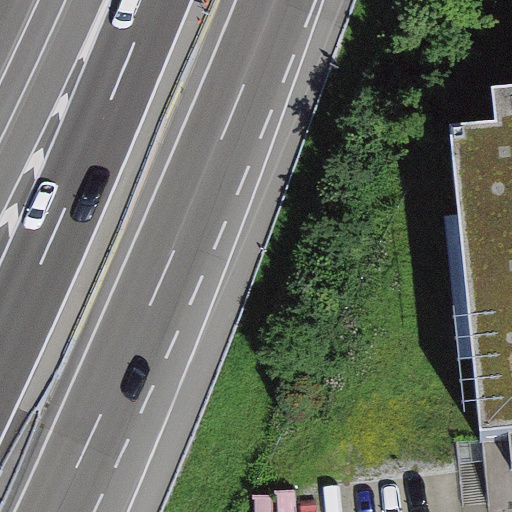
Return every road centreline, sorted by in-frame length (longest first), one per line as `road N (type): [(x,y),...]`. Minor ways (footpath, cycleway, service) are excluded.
road 1 (motorway): [(70,511),(277,0)]
road 2 (motorway): [(150,0),(0,364)]
road 3 (motorway): [(110,0),(0,205)]
